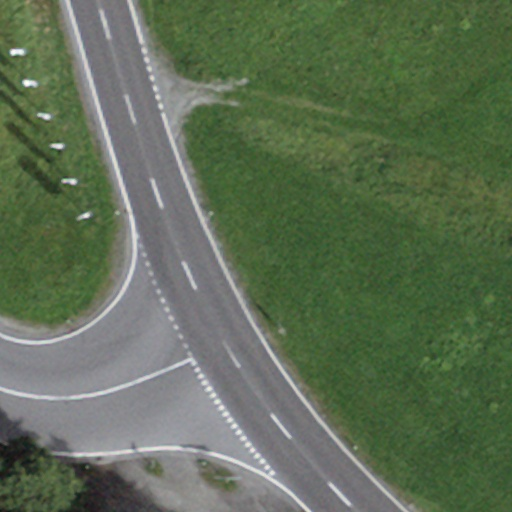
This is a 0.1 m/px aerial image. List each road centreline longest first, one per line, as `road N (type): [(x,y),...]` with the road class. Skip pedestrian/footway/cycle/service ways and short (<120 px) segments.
road 1 (secondary): [(100,0),(156,195),(220,348)]
road 2 (tertiary): [(0,379),(42,405),(131,389),(220,348)]
road 3 (secondary): [(220,348),(298,452),(356,511)]
